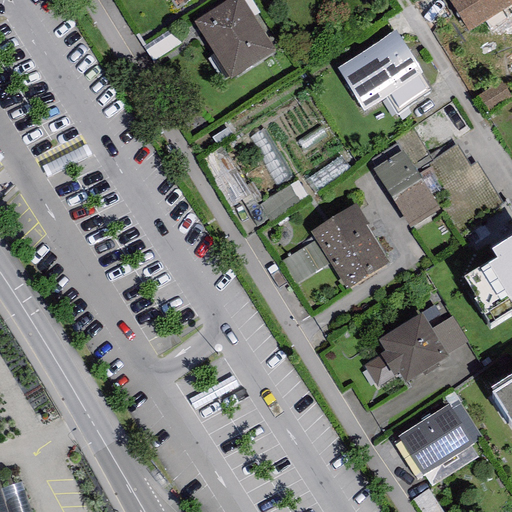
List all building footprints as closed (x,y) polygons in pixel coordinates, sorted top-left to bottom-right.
[(275,51),(242,0),(228,0),(193,22),(229,79),(275,51)] [(511,0),(449,0),(469,31),(483,23),(489,32),(511,17),(511,0)] [(396,30),(337,68),(363,110),(387,95),(397,111),(430,90),(419,73),(423,71),(396,30)] [(464,146),(437,159),(447,181),(474,168),(464,146)] [(403,150),(373,169),(410,228),(440,209),(403,150)] [(355,203),(310,231),(316,240),(281,262),(295,284),(330,263),(347,289),(389,263),(366,225),(368,224),(355,203)] [(511,235),(490,250),(496,258),(488,264),(511,301),(511,300),(511,235)] [(422,313),(378,340),(385,351),(380,353),(381,356),(364,366),(377,387),(400,374),(405,383),(422,373),(424,376),(439,367),(437,363),(448,356),(446,354),(467,341),(452,316),(432,329),(422,313)] [(511,377),(491,391),(511,424),(511,423),(511,377)] [(398,436),(423,476),(474,445),(449,404),(398,436)] [(0,478),(0,511),(13,511),(3,478),(0,478)]
